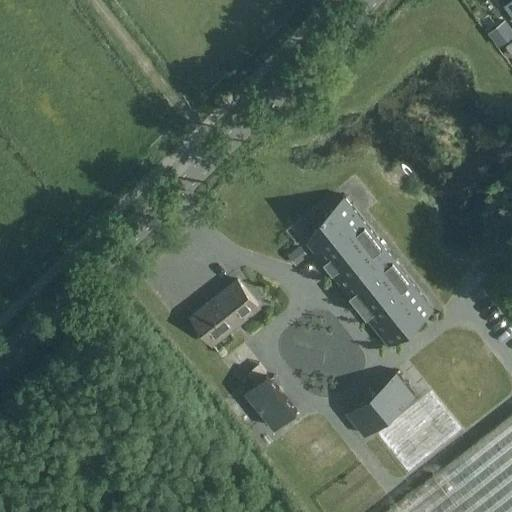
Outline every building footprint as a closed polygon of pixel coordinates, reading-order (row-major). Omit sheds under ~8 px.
[(511,18),(511,0),(506,0),(501,4),(511,18)] [(426,299),(343,195),(318,216),(335,238),(317,252),(359,305),(365,313),(389,343),(415,323),(433,308),(426,299)] [(258,306),(237,280),(191,316),(212,342),(258,306)] [(327,326),(301,345),(315,363),(340,343),(327,326)] [(347,343),(335,350),(352,376),(364,368),(347,343)] [(415,394),(396,371),(346,411),(365,434),(415,394)] [(245,389),(275,427),(297,410),(267,372),(245,389)] [(511,511),(511,413),(383,511),(511,511)]
